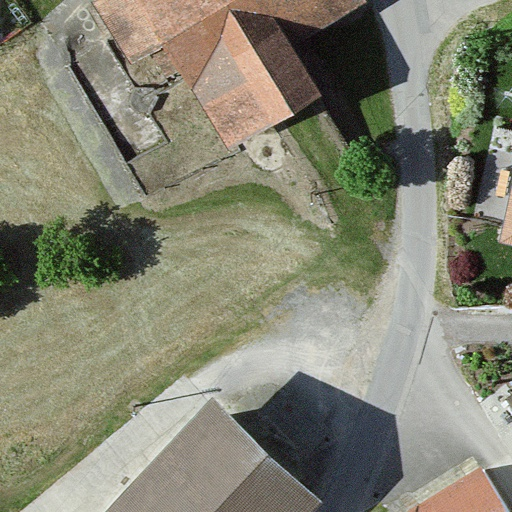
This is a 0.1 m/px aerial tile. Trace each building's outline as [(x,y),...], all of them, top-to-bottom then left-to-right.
[(186,67),(146,0),(92,0),(93,0),(146,90),(186,67)] [(365,4),(362,0),(146,0),(186,67),(236,144),(326,89),(298,44),(365,4)] [(511,201),(503,246),(511,248),(511,201)] [(307,511),(320,498),(208,395),(99,511),(307,511)] [(506,511),(485,473),(414,511),(506,511)]
